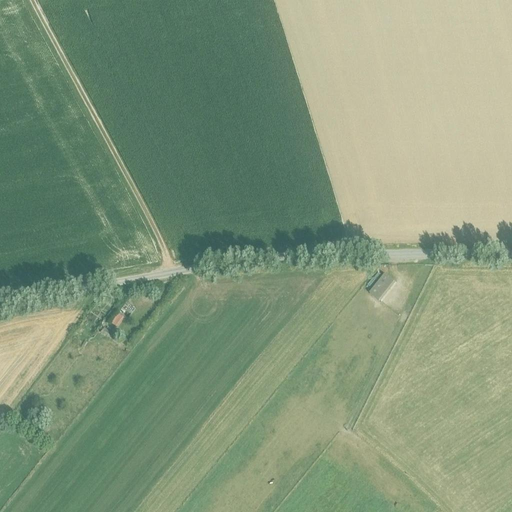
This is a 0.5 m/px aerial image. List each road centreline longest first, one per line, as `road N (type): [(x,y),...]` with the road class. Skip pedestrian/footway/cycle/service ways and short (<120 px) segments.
road 1 (unclassified): [(0,310),(170,272),(285,257),(511,256)]
road 2 (track): [(170,272),(160,237),(33,0)]
